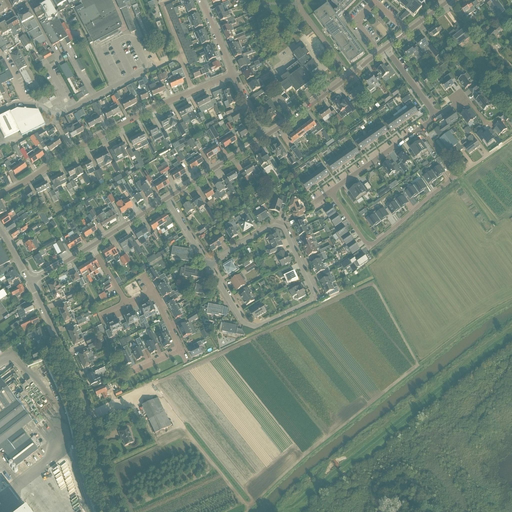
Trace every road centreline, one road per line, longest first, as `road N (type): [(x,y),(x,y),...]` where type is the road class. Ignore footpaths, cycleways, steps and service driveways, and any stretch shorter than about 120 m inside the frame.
road 1 (residential): [(0,195),(79,146),(233,74)]
road 2 (unclassified): [(117,511),(84,399),(30,282)]
road 3 (residential): [(331,192),(368,245),(454,177),(420,127)]
road 4 (residential): [(208,266),(241,322),(256,326),(312,301),(282,227),(274,225)]
road 5 (residential): [(0,110),(65,110),(144,69)]
